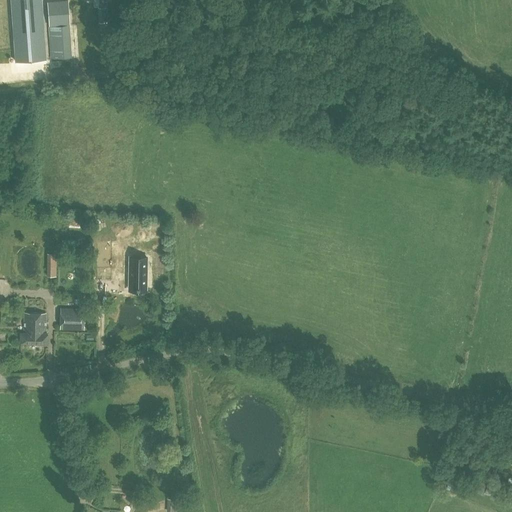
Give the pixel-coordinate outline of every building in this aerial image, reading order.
[(38,0),(8,0),(13,61),(43,59),(38,0)] [(67,0),(48,0),(47,0),(49,24),(68,23),(67,0)] [(107,22),(107,8),(108,8),(107,0),(97,0),(98,1),(98,23),(107,22)] [(49,25),(50,50),(51,58),(68,57),(66,24),(62,24),(49,25)] [(146,287),(147,255),(130,255),(129,286),(146,287)] [(60,329),(84,329),(84,307),(61,307),(60,329)] [(25,312),(24,332),(21,332),(21,342),(47,342),(47,332),(45,332),(46,312),(25,312)] [(453,484),(456,477),(450,474),(447,481),(453,484)] [(490,497),(504,503),(511,506),(511,494),(509,492),(508,493),(473,477),(470,484),(477,486),(475,491),(485,495),(486,493),(491,495),(490,497)] [(170,497),(169,510),(181,511),(181,498),(170,497)]
